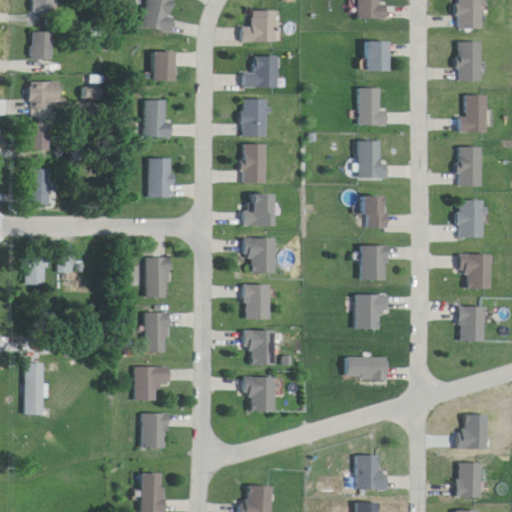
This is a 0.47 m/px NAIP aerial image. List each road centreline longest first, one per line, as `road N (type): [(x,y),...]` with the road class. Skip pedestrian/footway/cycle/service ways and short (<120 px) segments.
road 1 (residential): [(422,0),(423,511)]
road 2 (residential): [(203,450),(511,363)]
road 3 (residential): [(200,511),(204,216)]
road 4 (residential): [(220,0),(208,31),(204,216)]
road 5 (residential): [(204,216),(0,216)]
